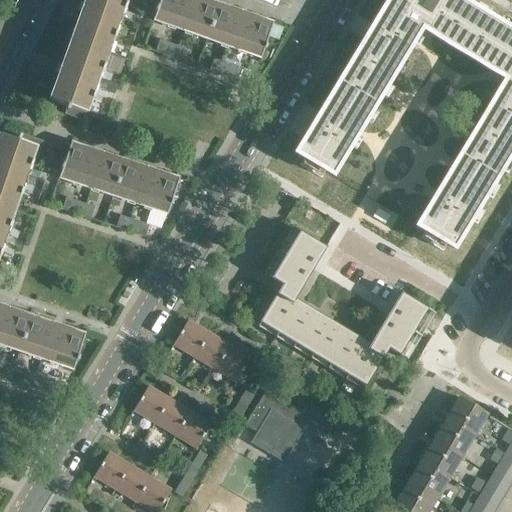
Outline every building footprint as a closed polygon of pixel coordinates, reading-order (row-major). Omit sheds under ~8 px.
[(84,0),(82,8),(71,39),(107,52),(123,5),(124,0),(84,0)] [(124,0),(123,5),(133,8),(136,0),(124,0)] [(136,0),(133,8),(143,12),(147,0),(136,0)] [(147,0),(143,12),(154,16),(159,0),(147,0)] [(204,0),(159,0),(154,16),(152,21),(206,40),(218,5),(204,0)] [(386,0),(294,154),(332,177),(424,25),(511,78),(437,202),(432,199),(415,227),(453,250),(511,152),(511,32),(459,0),(457,3),(452,0),(386,0)] [(206,40),(234,50),(259,59),(262,50),(264,50),(265,46),(264,45),(272,24),(218,5),(206,40)] [(71,39),(49,101),(65,107),(64,111),(65,112),(64,115),(82,121),(107,52),(71,39)] [(158,42),(155,51),(162,54),(166,45),(158,42)] [(169,56),(173,47),(166,45),(162,54),(169,56)] [(173,47),(169,56),(176,59),(179,50),(173,47)] [(186,52),(179,50),(176,59),(183,61),(186,52)] [(212,61),(209,70),(216,73),(219,64),(212,61)] [(223,75),(226,66),(219,64),(216,73),(223,75)] [(230,78),(233,69),(226,66),(223,75),(230,78)] [(240,71),(233,69),(230,78),(237,81),(240,71)] [(0,134),(0,204),(14,209),(29,163),(31,163),(38,140),(19,134),(18,137),(16,136),(15,140),(0,134)] [(38,140),(31,163),(40,167),(48,144),(38,140)] [(70,143),(68,150),(60,173),(58,178),(112,196),(124,161),(70,143)] [(48,144),(40,167),(50,170),(58,147),(48,144)] [(58,147),(50,170),(60,173),(68,150),(58,147)] [(124,161),(112,196),(166,214),(169,205),(171,206),(173,201),(171,200),(178,179),(124,161)] [(72,202),(64,200),(61,209),(69,211),(72,202)] [(79,205),(72,202),(69,211),(76,214),(79,205)] [(0,204),(0,248),(14,209),(0,204)] [(86,207),(79,205),(76,214),(83,216),(86,207)] [(94,210),(86,207),(83,216),(90,219),(94,210)] [(126,220),(119,218),(116,227),(123,229),(126,220)] [(133,223),(126,220),(123,229),(130,232),(133,223)] [(140,225),(133,223),(130,232),(137,234),(140,225)] [(147,228),(140,225),(137,234),(144,237),(147,228)] [(276,252),(263,273),(281,285),(276,293),(292,302),(297,294),(310,272),(325,247),(291,227),(276,252)] [(276,293),(256,325),(362,390),(383,357),(367,348),(361,344),(300,307),(292,302),(276,293)] [(372,340),(367,348),(383,357),(387,349),(389,350),(406,361),(406,360),(420,338),(434,314),(401,293),(386,317),(372,340)] [(0,344),(18,351),(30,316),(0,305),(0,344)] [(18,351),(46,360),(73,370),(76,361),(77,361),(78,357),(77,356),(84,335),(30,316),(18,351)] [(187,321),(172,345),(194,358),(208,333),(187,321)] [(208,333),(194,358),(214,370),(229,346),(208,333)] [(229,346),(214,370),(235,383),(250,358),(229,346)] [(32,375),(25,373),(22,382),(29,385),(32,375)] [(39,378),(32,375),(29,385),(36,387),(39,378)] [(46,380),(39,378),(36,387),(43,390),(46,380)] [(53,383),(46,380),(43,390),(50,392),(53,383)] [(148,386),(133,411),(154,424),(169,399),(148,386)] [(247,403),(253,392),(246,388),(240,399),(247,403)] [(300,412),(265,391),(244,425),(256,432),(251,443),(283,462),(303,430),(293,424),(300,412)] [(458,398),(445,419),(473,436),(486,415),(458,398)] [(169,399),(154,424),(175,436),(190,411),(169,399)] [(241,413),(247,403),(240,399),(234,409),(241,413)] [(235,423),(241,413),(234,409),(228,419),(235,423)] [(190,411),(175,436),(195,449),(211,424),(190,411)] [(445,419),(432,440),(460,457),(473,436),(445,419)] [(222,428),(216,439),(223,443),(229,432),(222,428)] [(509,446),(511,440),(511,432),(507,430),(501,441),(509,446)] [(432,440),(420,461),(448,478),(460,457),(432,440)] [(503,455),(502,458),(511,464),(511,447),(509,446),(503,455)] [(200,465),(206,455),(199,451),(193,461),(200,465)] [(503,455),(496,451),(491,462),(497,466),(502,458),(503,455)] [(108,452),(93,477),(114,490),(129,465),(108,452)] [(497,466),(494,471),(511,481),(511,479),(511,464),(502,458),(497,466)] [(194,476),(200,465),(193,461),(187,472),(194,476)] [(420,461),(408,482),(436,499),(448,478),(420,461)] [(129,465),(114,490),(135,502),(150,478),(129,465)] [(494,471),(486,484),(504,494),(511,481),(494,471)] [(187,486),(194,476),(187,472),(180,482),(187,486)] [(150,478),(135,502),(150,511),(157,511),(171,490),(150,478)] [(477,480),(471,490),(480,495),(484,488),(486,485),(477,480)] [(181,496),(187,486),(180,482),(174,492),(181,496)] [(427,511),(436,499),(408,482),(395,503),(408,511),(427,511)] [(486,485),(484,488),(501,499),(504,494),(486,484),(486,485)] [(484,488),(480,495),(476,501),(493,511),(501,499),(484,488)] [(476,501),(473,506),(469,511),(492,511),(493,511),(476,501)] [(469,511),(473,506),(466,502),(459,511),(469,511)]
